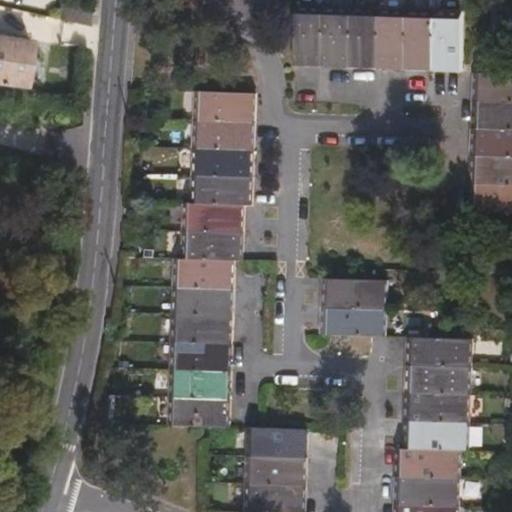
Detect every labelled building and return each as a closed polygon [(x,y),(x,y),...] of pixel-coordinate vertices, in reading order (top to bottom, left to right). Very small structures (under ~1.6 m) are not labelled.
[(89,26),(90,10),(63,4),(59,19),(89,26)] [(330,72),(332,9),(318,8),(305,8),(302,71),(330,72)] [(357,73),(359,10),(332,9),(330,72),(357,73)] [(386,75),(388,11),(375,11),(359,10),(357,73),(386,75)] [(414,75),(416,11),(388,11),(386,75),(414,75)] [(441,76),(443,13),(431,12),(416,11),(414,75),(441,76)] [(470,77),(471,14),(459,14),(443,13),(441,76),(470,77)] [(0,82),(23,86),(26,42),(0,38),(0,82)] [(511,109),(511,78),(480,78),(480,108),(511,109)] [(258,128),(260,100),(196,98),(195,125),(258,128)] [(511,138),(511,109),(480,108),(479,137),(511,138)] [(257,155),(258,128),(195,125),(194,152),(257,155)] [(511,138),(479,137),(478,164),(511,164),(511,138)] [(255,184),(257,155),(194,152),(192,180),(255,184)] [(511,192),(511,164),(478,164),(477,192),(511,192)] [(255,211),(255,184),(192,180),(191,208),(248,211),(255,211)] [(511,192),(477,192),(476,219),(511,220),(511,192)] [(246,238),(248,211),(191,208),(183,208),(182,235),(246,238)] [(245,267),(246,238),(182,235),(181,264),(237,267),(245,267)] [(236,296),(237,267),(181,264),(175,264),(174,293),(236,296)] [(386,314),(387,284),(320,281),(319,311),(386,314)] [(235,321),(236,296),(174,293),(173,319),(235,321)] [(386,327),(386,314),(319,311),(318,339),(386,341),(386,327)] [(234,349),(235,321),(173,319),(172,331),(172,347),(234,349)] [(473,374),(473,345),(424,342),(406,342),(405,371),(473,374)] [(233,378),(234,349),(172,347),(171,375),(233,378)] [(473,381),(473,374),(405,371),(404,399),(472,402),(473,381)] [(231,405),(233,378),(171,375),(170,402),(231,405)] [(471,429),(472,402),(404,399),(404,427),(471,429)] [(230,433),(231,405),(170,402),(168,430),(230,433)] [(470,439),(471,429),(404,427),(402,451),(463,455),(470,455),(470,439)] [(309,463),(309,435),(248,434),(247,462),(309,463)] [(462,484),(463,455),(402,451),(396,451),(397,481),(462,484)] [(308,490),(309,463),(247,462),(246,488),(308,490)] [(462,491),(462,484),(397,481),(395,508),(461,511),(462,491)] [(307,511),(308,490),(246,488),(245,511),(307,511)]
